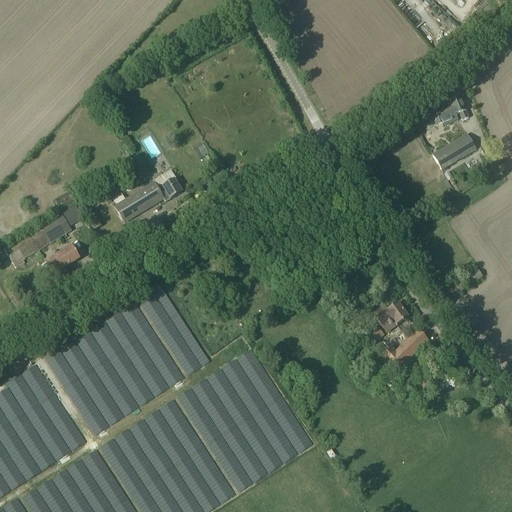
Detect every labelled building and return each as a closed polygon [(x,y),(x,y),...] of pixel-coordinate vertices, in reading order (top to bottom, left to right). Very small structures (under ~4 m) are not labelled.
[(443,124),(442,122),(455,116),(459,115),(462,122),(468,119),(465,112),(459,98),(447,104),(449,108),(438,113),(437,110),(430,113),(436,127),(443,124)] [(139,139),(151,160),(162,154),(149,133),(139,139)] [(475,150),(467,136),(431,157),(440,171),(475,150)] [(487,145),(482,147),(486,155),(490,153),(487,145)] [(138,181),(150,174),(144,163),(132,169),(138,181)] [(214,164),(208,168),(213,176),(219,172),(214,164)] [(165,204),(182,194),(174,180),(162,188),(158,191),(154,184),(114,208),(124,224),(163,200),(165,204)] [(99,192),(90,198),(94,204),(103,199),(99,192)] [(75,206),(62,214),(70,228),(83,220),(75,206)] [(91,211),(85,214),(94,231),(100,228),(91,211)] [(22,261),(70,231),(60,214),(3,250),(16,270),(24,265),(22,261)] [(72,247),(44,264),(52,277),(79,260),(72,247)] [(456,282),(448,288),(455,298),(463,292),(482,278),(475,268),(456,282)] [(397,304),(387,311),(383,306),(372,314),(378,323),(382,329),(393,322),(396,327),(408,319),(397,304)] [(375,344),(383,336),(375,327),(366,334),(375,344)] [(428,342),(417,331),(395,353),(390,348),(381,357),(396,373),(428,342)] [(445,380),(423,375),(418,396),(427,398),(429,388),(443,391),(445,380)] [(50,453),(78,439),(71,426),(37,442),(35,440),(20,447),(27,462),(49,451),(50,453)] [(78,475),(94,469),(86,450),(71,455),(78,475)]
